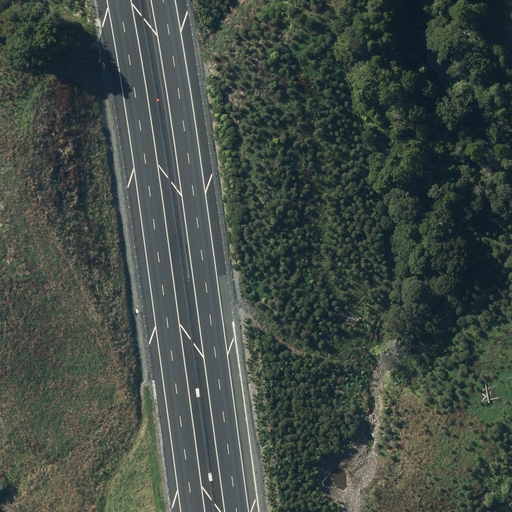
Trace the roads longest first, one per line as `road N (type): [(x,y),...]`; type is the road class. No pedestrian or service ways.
road 1 (motorway): [(193,511),(114,0)]
road 2 (motorway): [(162,0),(192,159),(238,511)]
